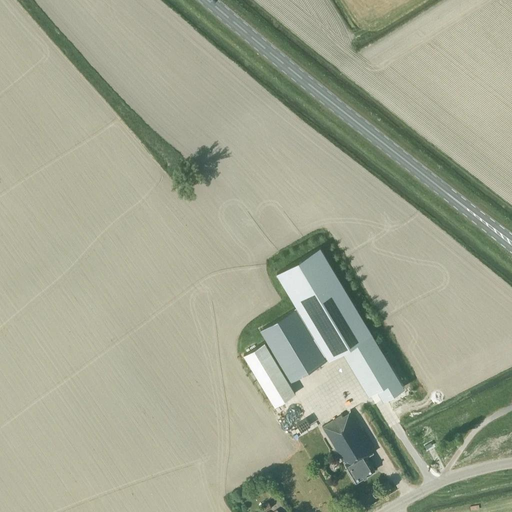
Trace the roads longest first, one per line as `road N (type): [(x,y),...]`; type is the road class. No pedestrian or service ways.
road 1 (primary): [(464,206),(207,0)]
road 2 (tertiary): [(384,511),(443,480),(511,463)]
